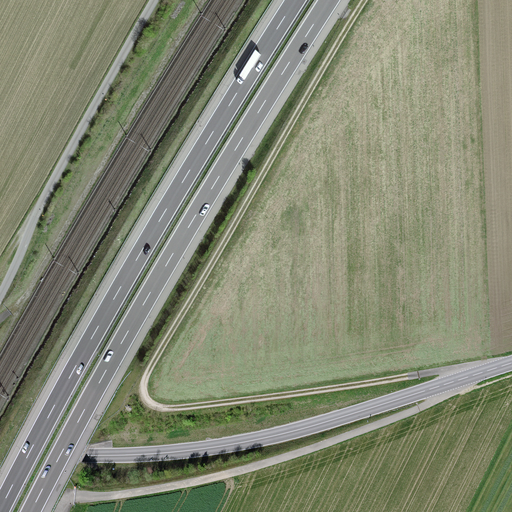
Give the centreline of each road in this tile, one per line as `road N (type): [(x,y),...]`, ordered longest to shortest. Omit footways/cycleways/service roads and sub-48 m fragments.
road 1 (track): [(464,377),(435,371),(177,407),(151,402),(143,388),(365,0)]
road 2 (motorway): [(30,511),(166,263),(328,0)]
road 3 (motorway): [(295,0),(141,250),(0,509)]
road 4 (tertiary): [(0,455),(227,445),(511,362)]
road 5 (unclassified): [(0,296),(50,184),(154,0)]
